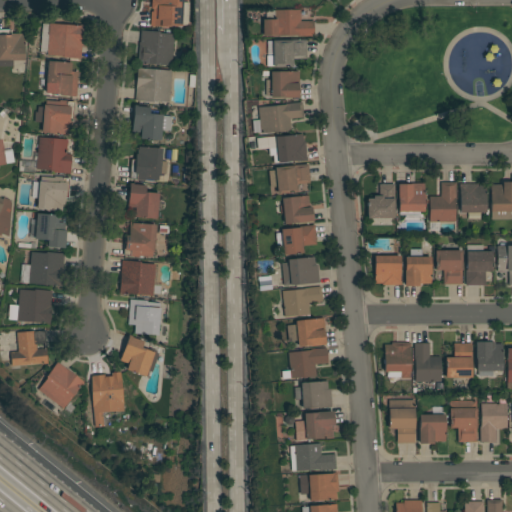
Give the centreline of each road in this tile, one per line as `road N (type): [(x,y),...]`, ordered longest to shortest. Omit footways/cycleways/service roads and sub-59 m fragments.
road 1 (tertiary): [(205,0),(217,511)]
road 2 (tertiary): [(239,511),(227,0)]
road 3 (residential): [(352,20),(330,96),(369,511)]
road 4 (residential): [(112,0),(86,336)]
road 5 (residential): [(337,160),(511,155)]
road 6 (residential): [(353,318),(511,316)]
road 7 (residential): [(367,476),(511,474)]
